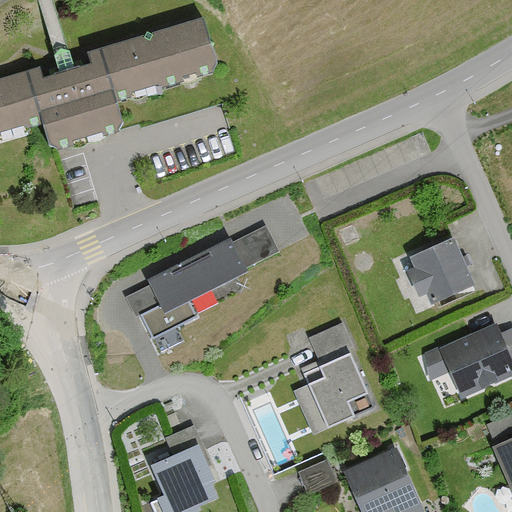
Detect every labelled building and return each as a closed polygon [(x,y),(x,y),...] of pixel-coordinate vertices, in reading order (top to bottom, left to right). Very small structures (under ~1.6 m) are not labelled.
[(33,71),(0,80),(0,134),(35,125),(43,154),(117,133),(108,102),(209,74),(196,25),(80,58),(83,69),(65,74),(36,82),(33,71)] [(273,257),(261,231),(229,246),(227,242),(143,283),(145,288),(123,299),(134,321),(138,319),(150,345),(196,322),(187,304),(243,276),(242,273),(273,257)] [(468,290),(449,243),(406,260),(412,274),(404,277),(414,301),(426,296),(430,306),(468,290)] [(348,352),(336,327),(305,341),(318,369),(314,371),(319,382),(290,396),(310,440),(371,412),(344,354),(348,352)] [(492,328),(424,358),(426,386),(445,378),(456,403),(511,377),(511,374),(510,370),(511,369),(511,340),(508,331),(496,336),(492,328)] [(511,416),(483,429),(493,451),(490,452),(511,500),(511,416)] [(216,484),(192,429),(161,443),(169,462),(146,472),(159,501),(152,504),(156,511),(196,511),(216,502),(209,487),(216,484)] [(355,511),(416,511),(391,453),(340,476),(355,511)]
